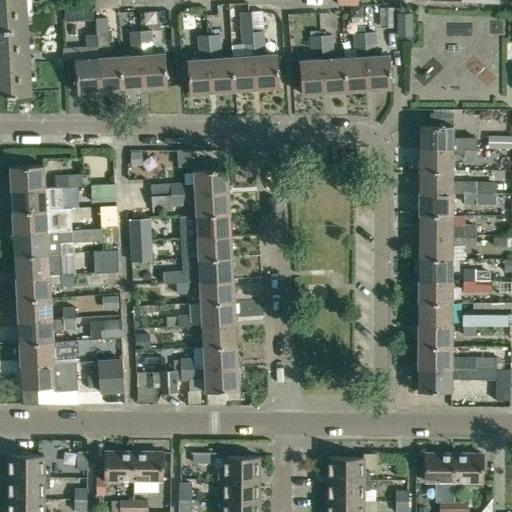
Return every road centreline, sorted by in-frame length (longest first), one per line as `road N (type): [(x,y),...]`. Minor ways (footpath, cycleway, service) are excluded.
road 1 (residential): [(380,425),(378,156),(348,131),(273,129)]
road 2 (residential): [(273,129),(289,424)]
road 3 (residential): [(289,424),(0,422)]
road 4 (residential): [(273,129),(0,128)]
road 5 (residential): [(511,426),(380,425)]
